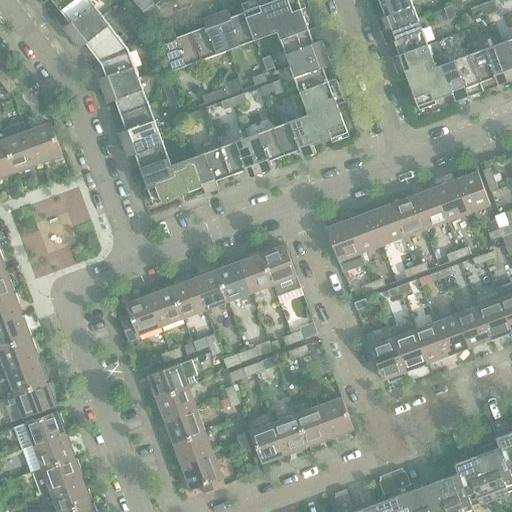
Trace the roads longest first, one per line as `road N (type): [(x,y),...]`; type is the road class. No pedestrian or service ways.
road 1 (residential): [(147,511),(95,393),(64,294),(133,259)]
road 2 (residential): [(133,259),(65,82),(3,0)]
road 3 (residential): [(378,416),(298,201)]
road 4 (residential): [(208,511),(389,444),(378,416)]
road 5 (residential): [(133,259),(298,201)]
road 6 (residential): [(405,163),(342,0)]
road 7 (residential): [(378,416),(511,366)]
